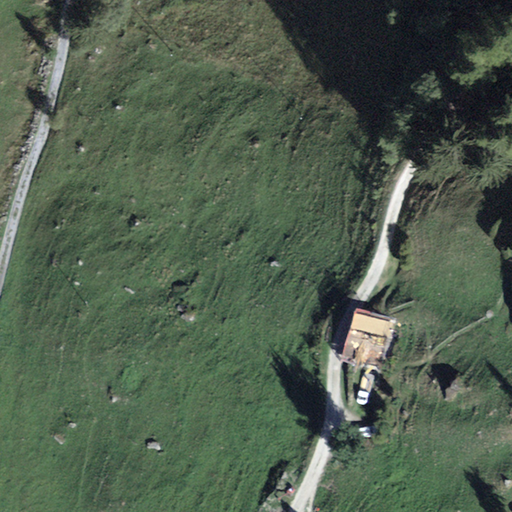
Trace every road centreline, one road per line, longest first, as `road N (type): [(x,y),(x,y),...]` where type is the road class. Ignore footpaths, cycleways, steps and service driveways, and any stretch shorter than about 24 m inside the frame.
road 1 (track): [(293,511),(327,434),(333,354),(379,264),(392,202),(433,126),(481,0)]
road 2 (track): [(0,290),(78,0)]
